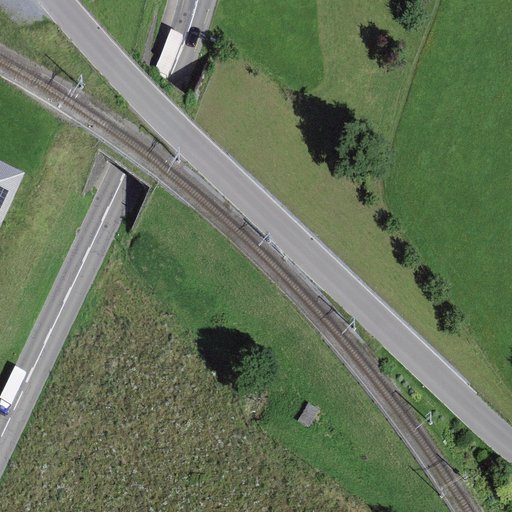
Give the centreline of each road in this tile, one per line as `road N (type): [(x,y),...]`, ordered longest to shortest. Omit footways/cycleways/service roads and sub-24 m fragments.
road 1 (tertiary): [(511,445),(206,155),(62,0)]
road 2 (secondary): [(198,0),(171,77),(0,441)]
